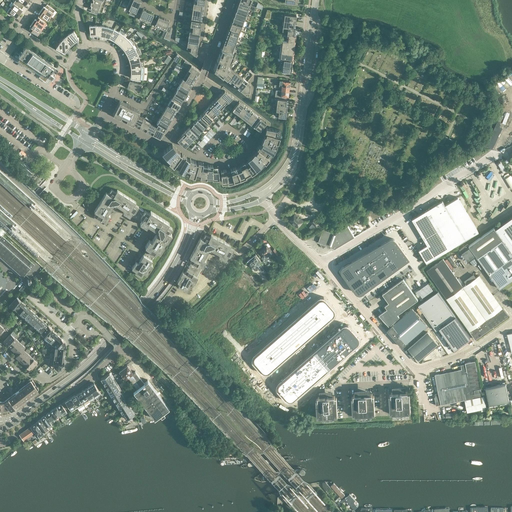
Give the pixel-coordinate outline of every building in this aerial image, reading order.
[(240,90),(247,81),(248,81),(254,72),(236,59),(257,2),(253,0),(239,0),(214,69),(240,90)] [(15,1),(11,7),(20,13),(21,11),(20,11),(23,6),(15,1)] [(103,7),(92,3),(90,3),(91,3),(90,6),(90,7),(91,7),(90,9),(88,9),(91,10),(90,13),(96,16),(98,12),(102,14),(102,13),(101,13),(103,7)] [(136,17),(138,13),(136,12),(138,7),(128,3),(126,8),(131,10),(129,14),(136,17)] [(43,6),(41,10),(50,16),(55,10),(47,4),(45,7),(43,6)] [(17,17),(20,13),(11,7),(6,13),(14,19),(16,16),(17,17)] [(141,14),(138,13),(136,17),(144,21),(148,11),(143,9),(141,14)] [(50,16),(41,10),(38,14),(39,14),(38,17),(46,23),(50,16)] [(154,14),(148,11),(144,21),(152,24),(154,20),(151,19),(154,14)] [(156,21),(154,20),(152,24),(160,28),(164,18),(158,16),(156,21)] [(35,18),(32,22),(42,29),(46,23),(38,17),(36,19),(35,18)] [(164,18),(160,28),(167,31),(163,38),(170,40),(172,28),(167,26),(169,21),(164,18)] [(37,35),(42,29),(32,22),(30,26),(31,27),(29,29),(37,35)] [(108,27),(101,25),(100,35),(105,36),(109,38),(113,29),(108,27)] [(283,26),(282,34),(295,35),(296,28),(295,27),(283,26)] [(109,38),(114,40),(119,32),(113,29),(109,38)] [(74,30),(68,34),(74,42),(78,39),(74,30)] [(124,35),(119,32),(114,40),(118,43),(124,35)] [(70,45),(74,42),(68,34),(63,38),(70,45)] [(118,43),(121,46),(128,39),(124,35),(118,43)] [(121,46),(124,50),(135,42),(134,41),(132,39),(131,37),(128,39),(121,46)] [(187,42),(187,41),(182,41),(183,38),(175,37),(175,40),(180,42),(196,55),(198,43),(187,42)] [(69,47),(70,45),(63,38),(61,41),(59,43),(56,48),(64,53),(67,49),(69,47)] [(281,40),(280,46),(294,48),(294,41),(286,40),(281,40)] [(124,50),(127,54),(138,48),(137,46),(136,44),(135,42),(124,50)] [(42,77),(45,79),(48,75),(52,78),(55,75),(52,73),(56,67),(26,46),(18,56),(20,57),(18,60),(22,64),(35,70),(43,75),(42,77)] [(127,54),(129,58),(138,55),(141,54),(138,48),(127,54)] [(182,65),(183,66),(188,69),(197,74),(199,71),(185,60),(182,65)] [(141,73),(141,67),(131,68),(131,73),(130,78),(140,80),(141,73)] [(188,69),(186,74),(195,79),(197,74),(188,69)] [(183,79),(192,84),(195,79),(186,74),(183,79)] [(183,79),(180,84),(189,89),(192,84),(183,79)] [(142,84),(129,81),(128,84),(129,85),(128,88),(139,93),(140,93),(141,92),(143,87),(144,85),(142,84)] [(247,81),(240,90),(249,96),(250,84),(248,81),(247,81)] [(177,89),(186,94),(189,89),(180,84),(177,89)] [(177,89),(174,93),(183,99),(186,94),(177,89)] [(221,94),(228,102),(230,99),(235,104),(238,100),(224,90),(221,94)] [(289,91),(281,90),(276,90),(275,98),(286,99),(287,96),(288,96),(289,91)] [(171,98),(180,104),(183,99),(174,93),(171,98)] [(224,106),(228,102),(221,94),(217,98),(224,106)] [(171,98),(168,103),(177,109),(180,104),(171,98)] [(220,110),(224,106),(217,98),(213,103),(220,110)] [(136,116),(137,116),(139,111),(120,101),(113,114),(132,124),(136,116)] [(244,105),(239,101),(232,110),(237,113),(244,105)] [(165,108),(174,114),(177,109),(168,103),(165,108)] [(216,114),(220,110),(213,103),(209,107),(216,114)] [(237,113),(242,117),(248,108),(244,105),(237,113)] [(212,118),(216,114),(209,107),(205,111),(212,118)] [(165,108),(162,113),(171,118),(174,114),(165,108)] [(242,117),(246,120),(253,112),(248,108),(242,117)] [(209,122),(212,118),(205,111),(201,115),(209,122)] [(253,112),(246,120),(245,121),(250,125),(251,124),(257,115),(253,112)] [(159,118),(168,123),(171,118),(162,113),(159,118)] [(209,122),(201,115),(197,119),(205,126),(209,122)] [(255,127),(262,119),(257,115),(251,124),(255,127)] [(143,119),(137,116),(136,116),(132,124),(139,127),(143,119)] [(156,123),(157,124),(158,124),(166,128),(168,123),(159,118),(156,123)] [(143,119),(139,127),(146,131),(150,123),(143,119)] [(205,126),(197,119),(193,123),(201,130),(205,126)] [(262,119),(255,127),(260,131),(266,122),(262,119)] [(497,122),(496,123),(485,145),(492,148),(502,128),(499,126),(500,123),(497,122)] [(156,126),(150,123),(146,131),(153,134),(157,126),(156,126)] [(201,130),(193,123),(189,127),(197,135),(201,130)] [(157,126),(153,134),(160,138),(166,128),(158,124),(157,124),(156,126),(157,126)] [(197,135),(189,127),(185,132),(193,139),(197,135)] [(275,147),(274,146),(276,141),(277,142),(279,136),(278,136),(279,130),(270,128),(266,127),(265,132),(266,133),(265,135),(264,135),(263,138),(262,141),(263,141),(261,145),(260,144),(257,149),(258,149),(256,151),(255,151),(253,153),(247,159),(249,160),(256,169),(264,161),(265,162),(269,157),(268,156),(271,152),(272,153),(275,147)] [(181,136),(189,143),(193,139),(185,132),(181,136)] [(185,147),(189,143),(181,136),(177,140),(185,147)] [(202,165),(203,165),(203,163),(198,162),(198,163),(195,162),(196,161),(193,160),(190,158),(189,159),(186,157),(186,156),(182,153),(181,154),(179,153),(180,152),(178,150),(172,144),(163,151),(162,152),(169,160),(168,162),(173,166),(174,164),(179,167),(178,169),(184,172),(184,170),(189,172),(188,174),(195,176),(195,175),(200,176),(202,165)] [(249,160),(245,163),(251,172),(250,172),(251,173),(257,170),(256,169),(249,160)] [(240,165),(240,166),(245,175),(250,172),(251,172),(245,163),(244,162),(240,165)] [(506,171),(500,162),(498,163),(504,173),(506,171)] [(240,166),(236,168),(240,178),(239,178),(240,179),(246,176),(245,175),(240,166)] [(236,168),(236,167),(230,168),(231,170),(231,169),(234,180),(239,178),(240,178),(236,168)] [(231,170),(226,171),(228,182),(234,181),(234,180),(231,169),(231,170)] [(97,213),(94,217),(100,221),(102,219),(106,222),(110,215),(108,214),(113,206),(117,205),(125,210),(123,212),(130,216),(141,222),(140,223),(146,227),(148,225),(156,230),(157,233),(152,241),(149,240),(145,246),(148,248),(138,263),(136,261),(132,268),(136,271),(135,273),(141,277),(144,272),(147,274),(153,264),(150,263),(152,260),(151,259),(152,258),(153,259),(154,257),(153,256),(154,255),(155,256),(158,251),(160,252),(172,234),(169,233),(172,228),(168,225),(169,223),(150,211),(149,213),(145,210),(144,211),(143,210),(140,208),(138,208),(139,207),(134,204),(136,202),(117,190),(116,192),(111,189),(108,194),(106,192),(94,211),(97,213)] [(419,250),(427,263),(435,258),(465,240),(478,232),(458,197),(445,205),(442,201),(412,219),(427,245),(419,250)] [(295,214),(290,220),(297,227),(303,220),(295,214)] [(313,218),(310,221),(316,226),(319,223),(321,220),(316,216),(313,218)] [(511,217),(495,229),(494,227),(468,245),(468,244),(459,250),(462,254),(468,262),(476,256),(500,289),(511,280),(511,217)] [(323,229),(322,231),(318,242),(317,241),(317,242),(319,243),(323,248),(327,245),(329,246),(329,244),(331,245),(331,247),(335,248),(354,236),(348,226),(337,232),(336,234),(333,233),(323,229)] [(0,255),(21,275),(23,276),(24,275),(25,274),(32,280),(43,269),(40,266),(42,264),(39,261),(37,264),(34,261),(32,263),(2,237),(5,233),(7,232),(1,227),(0,227),(0,255)] [(205,234),(204,236),(202,239),(200,238),(190,257),(192,259),(190,263),(191,264),(190,265),(189,265),(188,266),(189,267),(188,268),(187,268),(185,272),(183,271),(177,281),(180,282),(178,286),(187,290),(192,282),(194,283),(198,276),(197,276),(202,267),(203,267),(206,260),(204,259),(208,251),(209,252),(212,251),(212,250),(220,254),(219,256),(226,260),(228,255),(230,256),(234,250),(229,247),(230,245),(211,234),(210,237),(205,234)] [(342,269),(342,270),(342,271),(342,272),(343,273),(355,291),(356,292),(357,292),(358,293),(359,293),(360,293),(361,293),(362,293),(362,292),(410,258),(397,241),(396,240),(395,239),(394,239),(393,238),(392,238),(391,239),(390,239),(344,266),(343,267),(342,268),(342,269)] [(267,246),(263,248),(268,255),(271,254),(272,256),(274,255),(276,257),(279,255),(278,254),(274,248),(271,251),(269,248),(267,246)] [(261,258),(264,262),(270,258),(268,255),(263,248),(260,251),(262,253),(261,254),(263,256),(261,258)] [(255,254),(251,257),(259,268),(262,266),(259,263),(261,261),(255,254)] [(248,262),(247,264),(248,266),(250,265),(254,270),(256,271),(259,268),(259,269),(260,269),(259,268),(251,257),(247,260),(248,262)] [(508,316),(507,314),(498,302),(479,275),(463,287),(443,259),(426,270),(475,339),(508,316)] [(298,269),(227,331),(241,347),(312,284),(298,269)] [(398,314),(416,301),(418,300),(403,279),(382,294),(389,303),(385,306),(387,309),(379,315),(389,326),(399,317),(398,314)] [(427,284),(416,292),(418,296),(419,295),(421,298),(432,291),(427,284)] [(438,292),(418,306),(436,331),(439,328),(454,349),(471,338),(465,331),(438,292)] [(15,308),(21,301),(22,300),(17,296),(10,304),(15,308)] [(323,296),(252,359),(266,375),(337,312),(323,296)] [(15,308),(19,312),(26,305),(21,301),(15,308)] [(19,312),(24,316),(30,309),(26,305),(19,312)] [(35,313),(30,309),(24,316),(28,320),(35,313)] [(412,309),(388,330),(398,342),(400,345),(402,347),(406,343),(406,344),(416,335),(427,326),(416,313),(412,309)] [(28,320),(33,324),(39,317),(35,313),(28,320)] [(43,321),(39,317),(33,324),(37,328),(43,321)] [(11,410),(30,395),(38,389),(35,385),(36,385),(30,377),(28,380),(29,382),(25,385),(23,383),(20,385),(22,388),(17,391),(16,389),(12,391),(14,394),(10,397),(8,395),(5,397),(7,399),(4,401),(3,402),(1,401),(1,398),(0,398),(0,333),(1,334),(4,331),(1,329),(4,326),(5,327),(4,328),(5,329),(8,327),(0,320),(0,411),(2,412),(2,411),(6,411),(10,409),(11,410)] [(37,328),(42,332),(48,325),(43,321),(37,328)] [(347,324),(276,387),(290,402),(361,340),(347,324)] [(53,329),(48,325),(42,332),(46,336),(52,330),(53,329)] [(45,337),(50,341),(56,334),(52,330),(46,336),(45,337)] [(419,362),(438,345),(427,332),(407,349),(405,351),(413,360),(415,358),(416,358),(419,362)] [(13,336),(11,333),(4,341),(7,345),(16,335),(15,333),(13,336)] [(61,338),(56,334),(50,341),(54,345),(56,343),(61,338)] [(7,345),(11,348),(18,340),(16,338),(18,336),(16,335),(7,345)] [(58,345),(57,347),(65,348),(66,343),(65,342),(61,338),(56,343),(57,344),(58,345)] [(18,340),(11,348),(14,351),(23,341),(22,340),(20,342),(18,340)] [(14,351),(18,354),(23,349),(25,347),(23,345),(25,342),(23,341),(14,351)] [(16,356),(19,360),(28,350),(27,348),(25,351),(23,349),(18,354),(16,356)] [(30,351),(28,350),(19,360),(23,363),(30,355),(28,353),(30,351)] [(23,363),(27,366),(36,356),(34,355),(32,357),(30,355),(23,363)] [(27,366),(30,370),(37,362),(35,360),(37,357),(36,356),(27,366)] [(64,360),(54,359),(53,364),(55,364),(55,368),(61,368),(61,365),(63,365),(64,360)] [(436,405),(441,404),(464,399),(467,412),(486,408),(483,391),(481,392),(475,361),(465,363),(465,364),(461,365),(462,369),(435,375),(439,393),(435,394),(435,397),(434,397),(436,405)] [(127,365),(119,371),(125,379),(128,377),(137,388),(133,391),(154,419),(160,414),(161,416),(165,414),(163,412),(169,408),(147,380),(144,383),(135,372),(133,373),(127,365)] [(101,379),(104,384),(114,378),(110,373),(101,379)] [(115,378),(114,378),(104,384),(106,387),(108,390),(118,384),(115,379),(118,378),(117,376),(115,378)] [(88,387),(93,395),(99,391),(94,383),(88,387)] [(510,403),(505,383),(485,387),(489,407),(510,403)] [(111,396),(112,396),(121,390),(118,384),(108,390),(111,396)] [(88,387),(82,390),(88,399),(93,395),(88,387)] [(88,399),(82,390),(77,394),(82,403),(88,400),(88,399)] [(112,396),(115,402),(125,395),(123,396),(121,392),(122,392),(121,390),(112,396)] [(390,413),(392,413),(392,415),(409,414),(409,412),(411,412),(410,393),(408,393),(408,392),(402,392),(402,390),(396,390),(396,392),(391,393),(391,394),(389,394),(390,413)] [(373,416),(373,414),(375,414),(374,395),(372,395),(372,394),(367,394),(367,392),(359,392),(359,394),(353,395),(354,396),(352,396),(353,415),(355,415),(355,417),(373,416)] [(71,397),(76,406),(77,407),(82,403),(77,394),(71,397)] [(317,417),(319,417),(319,419),(336,418),(336,416),(338,416),(337,397),(335,397),(335,396),(329,396),(329,394),(323,395),(323,396),(318,397),(318,398),(316,399),(317,417)] [(115,402),(118,407),(129,401),(125,395),(115,402)] [(70,409),(76,406),(71,397),(62,403),(65,407),(67,405),(70,409)] [(120,410),(122,413),(132,407),(129,401),(118,407),(118,408),(119,407),(120,410)] [(139,402),(132,407),(122,413),(126,419),(134,414),(137,412),(135,409),(140,405),(139,402)] [(56,407),(53,409),(58,416),(61,414),(62,415),(67,412),(61,404),(56,407)] [(188,418),(192,415),(184,406),(180,410),(188,418)] [(58,416),(53,409),(46,414),(49,419),(50,420),(54,418),(55,418),(58,416)] [(52,426),(45,415),(41,418),(48,429),(52,426)] [(48,429),(41,418),(36,422),(43,432),(48,429)] [(200,428),(193,421),(189,425),(200,436),(206,430),(203,426),(200,428)] [(36,438),(43,432),(36,422),(34,423),(31,426),(36,433),(34,435),(36,438)] [(34,432),(30,427),(19,434),(23,440),(34,432)] [(322,487),(325,491),(329,487),(325,482),(321,483),(322,487)] [(342,499),(345,496),(334,483),(331,486),(342,499)] [(355,511),(358,507),(359,504),(350,495),(345,500),(355,511)]
